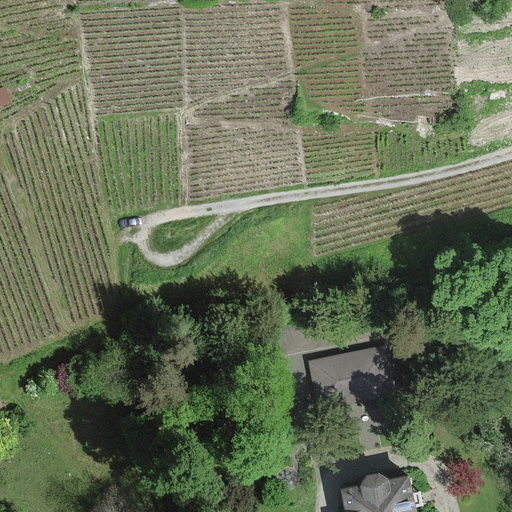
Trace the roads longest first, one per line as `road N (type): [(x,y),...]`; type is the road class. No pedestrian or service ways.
road 1 (track): [(174,511),(135,393),(121,319),(123,239),(150,218),(433,171),(511,148)]
road 2 (track): [(140,224),(134,239),(142,250),(178,256),(240,203)]
